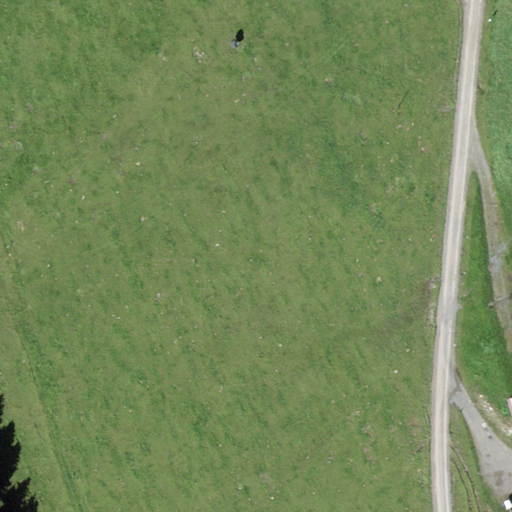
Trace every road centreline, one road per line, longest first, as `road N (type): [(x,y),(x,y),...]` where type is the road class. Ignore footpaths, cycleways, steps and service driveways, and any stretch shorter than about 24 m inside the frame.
road 1 (track): [(479,0),(445,422),(448,511)]
road 2 (track): [(469,128),(511,346)]
road 3 (track): [(448,380),(496,476),(511,476)]
